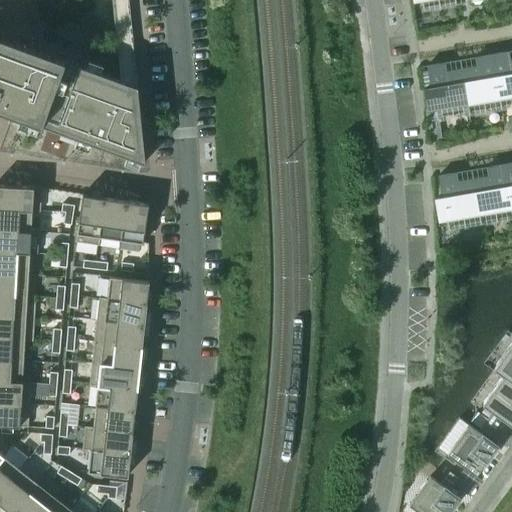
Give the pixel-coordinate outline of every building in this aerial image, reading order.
[(0,0),(0,111),(11,115),(12,113),(144,162),(136,85),(127,0),(0,0)] [(511,61),(509,62),(507,52),(491,55),(500,106),(511,103),(511,61)] [(500,106),(491,55),(475,57),(477,68),(461,70),(468,111),(500,106)] [(468,111),(461,70),(445,73),(443,63),(427,66),(428,76),(430,89),(423,90),(427,109),(434,108),(435,117),(468,111)] [(511,162),(503,165),(511,216),(511,215),(511,162)] [(511,216),(503,165),(486,167),(488,177),(473,180),(480,221),(511,216)] [(480,221),(473,180),(456,183),(455,173),(438,176),(440,186),(439,186),(442,198),(435,200),(438,219),(445,218),(447,227),(480,221)] [(41,188),(0,185),(0,208),(31,210),(31,211),(40,211),(41,188)] [(98,237),(104,197),(82,194),(75,242),(98,245),(99,237),(98,237)] [(120,240),(126,201),(104,197),(98,237),(99,237),(120,240)] [(126,201),(120,240),(142,243),(148,204),(126,201)] [(74,205),(62,203),(60,211),(64,212),(72,213),(74,205)] [(31,210),(0,208),(0,229),(30,231),(31,211),(31,210)] [(72,213),(64,212),(63,223),(71,225),(72,213)] [(30,231),(0,229),(0,251),(29,253),(30,231)] [(67,255),(68,243),(60,243),(59,255),(67,255)] [(29,253),(0,251),(0,272),(28,274),(29,253)] [(67,255),(59,255),(58,267),(66,267),(67,255)] [(95,261),(83,260),(82,268),(94,269),(95,261)] [(95,261),(94,269),(106,270),(107,262),(95,261)] [(133,264),(121,262),(120,270),(132,272),(133,264)] [(28,274),(0,272),(0,294),(26,296),(26,295),(28,274)] [(146,303),(148,281),(109,277),(106,298),(106,299),(146,303)] [(78,296),(79,284),(71,283),(70,295),(78,296)] [(63,298),(64,286),(56,286),(55,297),(63,298)] [(26,296),(0,294),(0,316),(34,318),(35,296),(26,295),(26,296)] [(78,296),(70,295),(69,307),(77,308),(78,296)] [(63,298),(55,297),(54,309),(62,310),(63,298)] [(106,299),(106,298),(98,297),(96,320),(143,325),(146,303),(106,299)] [(34,318),(0,316),(0,337),(24,339),(24,340),(32,340),(34,318)] [(143,325),(96,320),(93,341),(141,346),(143,325)] [(74,339),(75,327),(67,326),(66,338),(74,339)] [(60,341),(61,329),(53,329),(52,341),(60,341)] [(24,339),(0,337),(0,359),(23,361),(24,340),(24,339)] [(74,339),(66,338),(65,350),(73,351),(74,339)] [(60,341),(52,341),(51,352),(59,353),(60,341)] [(141,346),(93,341),(91,363),(139,368),(141,346)] [(511,383),(511,344),(493,371),(502,378),(503,377),(511,383)] [(23,361),(0,359),(0,381),(22,382),(22,381),(23,361)] [(139,368),(91,363),(88,385),(97,386),(97,385),(136,389),(139,368)] [(70,382),(71,370),(63,369),(62,381),(70,382)] [(56,385),(57,373),(49,372),(48,384),(56,385)] [(511,427),(511,425),(511,383),(503,377),(502,378),(482,406),(511,427)] [(22,382),(0,381),(0,402),(29,404),(30,382),(22,381),(22,382)] [(70,382),(62,381),(61,393),(69,394),(70,382)] [(56,385),(48,384),(47,396),(55,396),(56,385)] [(97,385),(97,386),(95,406),(134,411),(136,389),(97,385)] [(29,404),(0,402),(0,425),(1,425),(12,426),(27,427),(29,404)] [(95,406),(92,427),(92,428),(132,432),(134,411),(95,406)] [(67,425),(68,413),(60,412),(59,424),(67,425)] [(53,429),(53,417),(46,416),(44,428),(53,429)] [(494,430),(485,423),(480,429),(490,436),(494,430)] [(67,425),(59,424),(58,436),(66,437),(67,425)] [(12,434),(12,426),(1,425),(0,433),(12,434)] [(475,476),(497,446),(468,425),(446,455),(475,476)] [(92,427),(84,426),(81,449),(90,450),(90,449),(129,454),(132,432),(92,428),(92,427)] [(52,434),(40,434),(39,442),(43,442),(51,443),(52,434)] [(51,443),(43,442),(42,453),(50,454),(51,443)] [(69,447),(57,446),(56,454),(68,455),(69,447)] [(90,449),(90,450),(87,472),(127,476),(129,454),(90,449)] [(2,456),(0,458),(0,493),(19,469),(2,456)] [(70,472),(60,466),(56,473),(66,479),(70,472)] [(19,469),(0,493),(0,504),(9,511),(12,511),(36,482),(35,482),(19,469)] [(70,472),(66,479),(76,485),(81,478),(70,472)] [(458,479),(449,472),(444,478),(454,485),(458,479)] [(36,482),(12,511),(40,511),(53,496),(54,496),(59,490),(41,475),(35,482),(36,482)] [(417,511),(449,511),(459,498),(450,491),(454,485),(444,478),(440,484),(429,476),(408,505),(417,511)] [(108,486),(96,485),(96,493),(107,494),(108,486)] [(108,486),(107,494),(107,498),(115,499),(116,487),(108,486)] [(53,496),(40,511),(67,511),(70,509),(54,496),(53,496)]
